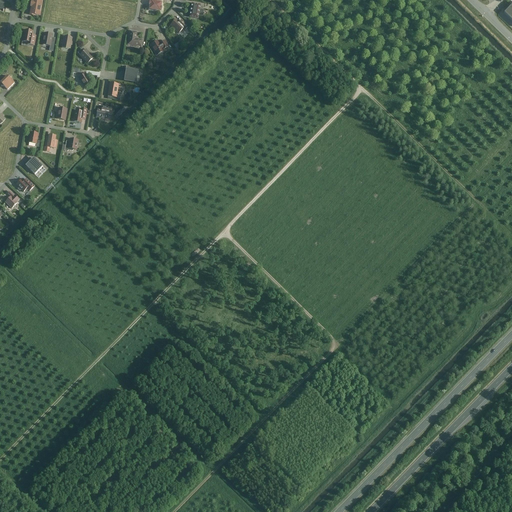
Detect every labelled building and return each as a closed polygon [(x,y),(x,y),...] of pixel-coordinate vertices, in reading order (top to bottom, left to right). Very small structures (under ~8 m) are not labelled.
[(35,13),(40,14),(42,0),(41,0),(33,0),(31,14),(35,14),(35,13)] [(160,11),(160,10),(161,11),(162,7),(161,7),(161,4),(160,3),(160,0),(153,0),(153,2),(151,2),(151,3),(150,2),(149,5),(151,5),(150,7),(149,7),(148,10),(155,11),(155,10),(160,11)] [(198,19),(199,14),(202,15),(203,10),(200,10),(200,5),(192,4),(190,17),(198,19)] [(182,20),(179,23),(176,20),(171,26),(179,33),(182,30),(184,32),(189,27),(182,20)] [(24,37),(23,40),(23,42),(26,42),(27,42),(27,45),(34,46),(36,36),(32,35),(33,32),(25,30),(25,33),(24,37)] [(137,33),(130,32),(128,44),(141,47),(142,40),(136,39),(137,33)] [(50,51),(53,51),(54,45),(51,44),(52,35),(45,34),(43,45),(50,46),(50,51)] [(71,45),(73,45),(73,43),(71,42),(72,38),(64,37),(63,41),(62,41),(61,43),(63,44),(62,47),(70,49),(71,45)] [(168,47),(165,41),(159,44),(158,41),(151,45),(157,55),(164,51),(163,50),(168,47)] [(78,53),(80,55),(88,63),(93,58),(86,50),(82,54),(80,52),(78,53)] [(136,83),(138,72),(127,70),(125,81),(136,83)] [(91,83),(86,73),(79,77),(84,87),(91,83)] [(2,83),(4,86),(8,90),(15,83),(8,77),(2,83)] [(113,97),(112,99),(119,101),(120,96),(116,95),(118,85),(110,84),(108,96),(113,97)] [(108,114),(111,115),(112,108),(103,107),(102,110),(98,109),(96,117),(108,119),(108,114)] [(57,119),(65,120),(67,110),(59,108),(57,119)] [(75,111),(73,122),(81,123),(82,119),(86,120),(87,110),(81,109),(80,112),(75,111)] [(31,132),(29,143),(36,144),(36,147),(39,147),(40,141),(37,141),(38,134),(31,132)] [(56,137),(50,135),(49,139),(46,139),(44,151),(47,151),(48,147),(54,148),(54,144),(57,145),(57,141),(55,140),(56,137)] [(62,150),(67,151),(69,151),(73,151),(73,150),(76,150),(78,140),(70,139),(70,143),(66,143),(65,148),(62,148),(62,150)] [(27,167),(35,175),(43,167),(35,159),(27,167)] [(19,190),(20,190),(21,190),(23,192),(26,190),(27,191),(28,190),(29,191),(34,187),(27,179),(24,182),(22,180),(16,185),(19,187),(18,188),(18,189),(19,190)] [(12,198),(11,197),(5,203),(12,209),(17,203),(17,202),(19,200),(15,196),(12,198)]
